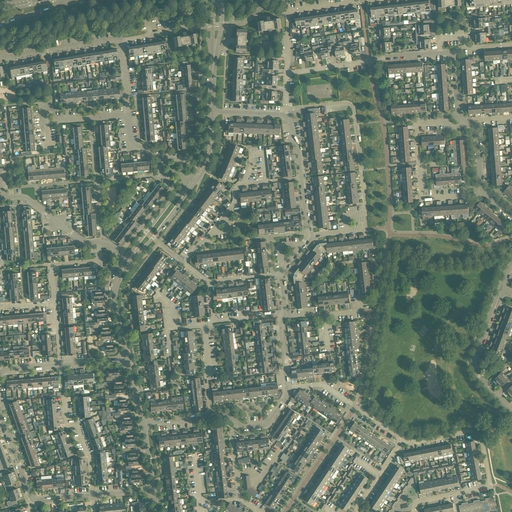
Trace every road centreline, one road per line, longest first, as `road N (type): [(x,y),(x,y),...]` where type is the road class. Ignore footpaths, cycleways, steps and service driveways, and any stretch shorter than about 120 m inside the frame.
road 1 (residential): [(414,511),(422,499),(487,483),(481,433),(402,439)]
road 2 (residential): [(345,230),(346,217),(364,205),(350,104),(283,114)]
road 3 (residential): [(209,281),(185,262),(236,201),(235,189),(301,177)]
road 4 (residential): [(482,192),(421,198),(415,124),(465,122)]
road 5 (residential): [(286,74),(452,55)]
road 6 (residential): [(91,496),(88,455),(75,424),(66,424),(59,365)]
road 7 (residential): [(511,413),(473,366),(499,289)]
road 8 (residential): [(286,74),(286,12),(358,0)]
road 9 (residential): [(402,439),(319,383),(287,387)]
road 10 (residential): [(0,59),(121,40)]
